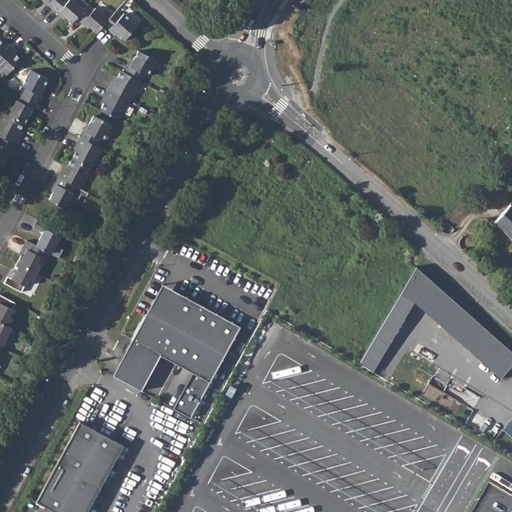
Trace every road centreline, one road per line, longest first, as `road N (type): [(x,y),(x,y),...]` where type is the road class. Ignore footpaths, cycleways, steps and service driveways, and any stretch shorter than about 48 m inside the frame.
road 1 (secondary): [(224,90),(0,493)]
road 2 (secondary): [(251,83),(511,313)]
road 3 (residential): [(0,0),(81,77),(0,240)]
